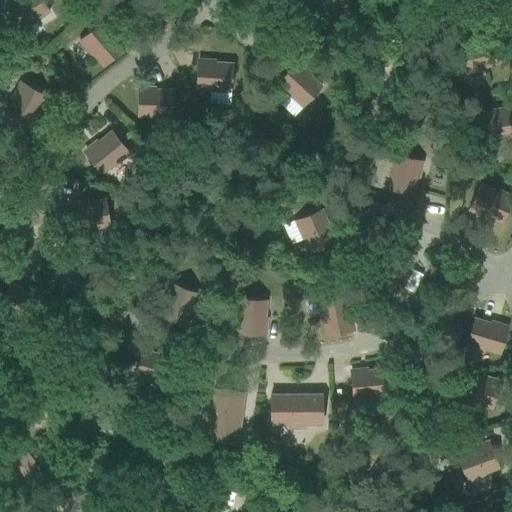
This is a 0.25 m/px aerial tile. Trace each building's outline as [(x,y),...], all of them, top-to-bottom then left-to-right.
[(14,0),(5,6),(19,30),(22,28),(23,30),(36,22),(37,23),(38,23),(36,20),(49,12),(41,0),(14,0)] [(262,0),(272,9),(275,6),(276,7),(282,0),(262,0)] [(114,33),(113,32),(110,34),(100,22),(79,41),(81,43),(80,45),(90,56),(88,57),(89,58),(92,55),(102,67),(123,48),(111,35),(114,33)] [(474,38),(473,39),(474,42),(459,46),(466,73),(469,72),(470,74),(484,70),(484,72),(486,72),(485,68),(499,64),(492,37),(475,42),(474,38)] [(216,63),(217,59),(215,59),(215,63),(197,61),(195,89),(210,90),(210,94),(211,94),(211,92),(226,93),(226,91),(230,91),(232,64),(216,63)] [(310,76),(312,73),(311,72),(309,75),(296,63),(277,83),(288,93),(285,96),(286,97),(288,95),(298,105),(300,104),(302,106),(321,86),(310,76)] [(36,113),(39,115),(40,114),(37,112),(45,97),(21,83),(14,96),(11,94),(10,95),(11,96),(4,109),(6,110),(4,113),(28,127),(36,113)] [(157,90),(157,86),(155,86),(155,90),(138,89),(137,117),(152,117),(152,121),(153,121),(153,119),(168,119),(168,117),(172,117),(172,90),(157,90)] [(489,109),(487,109),(488,112),(473,115),(477,142),(480,142),(481,144),(495,141),(495,143),(497,143),(496,139),(511,137),(507,110),(489,112),(489,109)] [(99,141),(96,138),(95,139),(98,142),(84,153),(101,174),(113,165),(115,168),(116,167),(115,166),(126,156),(125,155),(128,153),(111,131),(99,141)] [(416,180),(420,181),(420,179),(416,178),(421,161),(394,155),(390,169),(386,168),(386,170),(388,170),(384,184),(386,185),(385,188),(413,195),(416,180)] [(9,177),(10,176),(6,175),(11,160),(0,157),(0,193),(1,193),(6,176),(9,177)] [(497,188),(496,187),(494,190),(480,184),(469,209),(472,211),(471,212),(484,219),(484,220),(485,221),(486,217),(500,224),(511,198),(495,191),(497,188)] [(88,202),(70,205),(75,233),(90,230),(91,234),(92,234),(92,232),(106,229),(106,227),(109,227),(104,199),(89,202),(88,198),(87,199),(88,202)] [(331,223),(331,222),(327,223),(321,209),(296,220),(297,224),(295,225),(301,238),(300,239),(300,240),(303,238),(309,252),(335,241),(328,225),(331,223)] [(380,258),(379,259),(382,260),(376,274),(401,287),(402,283),(404,284),(410,271),(412,272),(413,271),(409,269),(416,255),(391,243),(383,259),(380,258)] [(26,286),(25,286),(24,289),(9,284),(0,309),(0,310),(3,311),(3,313),(16,318),(16,320),(17,320),(18,317),(32,322),(42,296),(25,290),(26,286)] [(194,311),(195,310),(191,308),(197,294),(171,284),(170,287),(168,286),(162,300),(161,299),(160,301),(164,302),(158,316),(184,326),(191,309),(194,311)] [(352,312),(352,311),(348,312),(345,297),(318,302),(319,305),(317,306),(319,320),(318,321),(318,322),(322,321),(325,336),(352,331),(348,313),(352,312)] [(237,318),(236,333),(263,335),(265,318),(268,318),(268,316),(265,316),(266,301),(238,299),(238,302),(236,302),(235,317),(233,317),(233,318),(237,318)] [(490,320),(489,319),(488,323),(473,318),(466,345),(469,346),(468,348),(482,352),(482,354),(483,354),(484,351),(499,355),(507,328),(489,323),(490,320)] [(159,351),(158,351),(157,354),(142,349),(134,376),(137,377),(136,379),(150,383),(150,385),(151,385),(152,382),(167,386),(175,360),(158,354),(159,351)] [(366,367),(365,367),(365,370),(350,372),(352,399),(356,399),(356,401),(371,400),(371,401),(372,401),(372,398),(387,396),(384,368),(366,370),(366,367)] [(482,374),(481,374),(480,377),(465,373),(458,400),(461,401),(460,403),(475,407),(474,409),(475,409),(476,405),(491,409),(498,382),(481,378),(482,374)] [(243,392),(214,389),(212,406),(208,406),(206,422),(210,422),(208,439),(237,443),(240,424),(238,424),(239,411),(241,411),(243,392)] [(321,424),(321,394),(302,394),(302,396),(289,396),(289,394),(270,395),(270,425),(288,425),(288,428),(304,428),(304,424),(321,424)] [(109,438),(108,422),(80,424),(81,439),(109,438)] [(471,445),(470,446),(471,449),(456,455),(466,481),(469,479),(470,481),(484,476),(484,478),(485,478),(484,474),(498,469),(489,443),(472,449),(471,445)] [(18,450),(5,459),(21,482),(34,473),(18,450)] [(115,459),(88,462),(89,478),(117,474),(115,459)] [(268,494),(261,511),(284,511),(278,510),(282,499),(268,494)] [(18,511),(3,496),(0,499),(0,511),(18,511)] [(105,511),(103,498),(75,503),(76,511),(105,511)]
